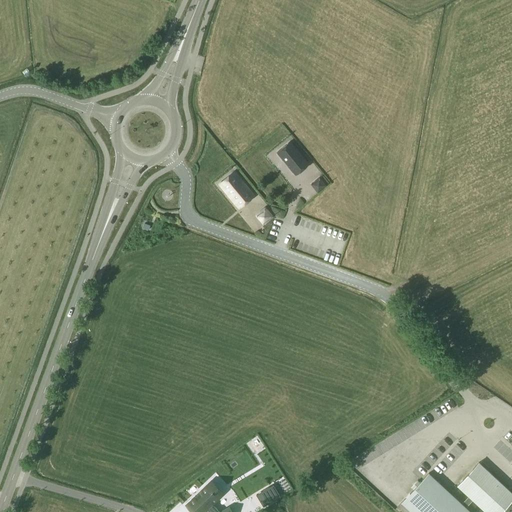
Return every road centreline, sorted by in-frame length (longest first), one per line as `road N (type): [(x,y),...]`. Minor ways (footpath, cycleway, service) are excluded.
road 1 (residential): [(457,386),(378,291),(191,222),(183,175),(167,153)]
road 2 (tertiary): [(0,511),(103,230)]
road 3 (unclassified): [(0,96),(29,90),(117,119)]
